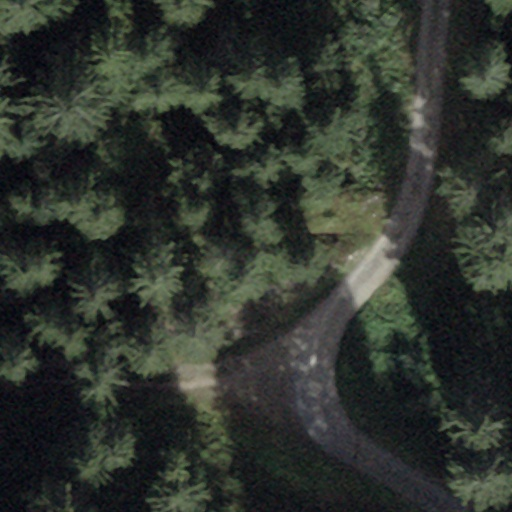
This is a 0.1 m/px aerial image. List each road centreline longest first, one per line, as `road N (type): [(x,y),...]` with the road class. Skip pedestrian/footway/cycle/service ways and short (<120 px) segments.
road 1 (track): [(439,0),(415,195),(388,254),(321,335),(303,377),(318,424),(356,460),(447,511)]
road 2 (track): [(0,380),(303,377)]
